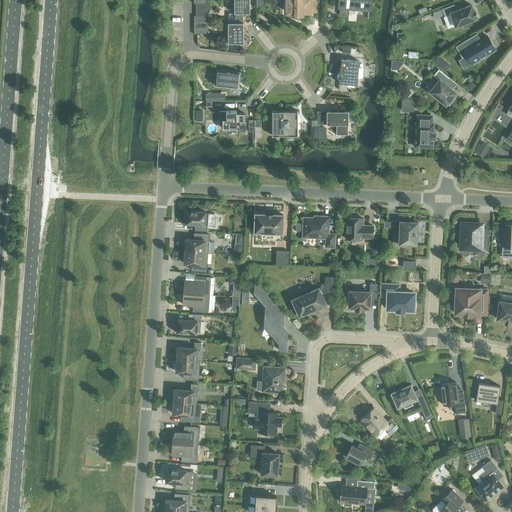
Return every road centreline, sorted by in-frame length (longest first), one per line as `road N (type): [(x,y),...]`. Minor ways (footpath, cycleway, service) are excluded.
road 1 (primary): [(12,511),(50,0)]
road 2 (residential): [(164,187),(138,511)]
road 3 (residential): [(442,198),(164,187)]
road 4 (primary): [(15,0),(0,200)]
road 5 (residential): [(408,342),(320,343),(310,430)]
road 6 (residential): [(442,198),(461,136),(511,61)]
road 7 (residential): [(432,343),(442,198)]
road 8 (residential): [(164,187),(173,74),(188,57)]
road 9 (residential): [(310,430),(352,382),(408,342)]
